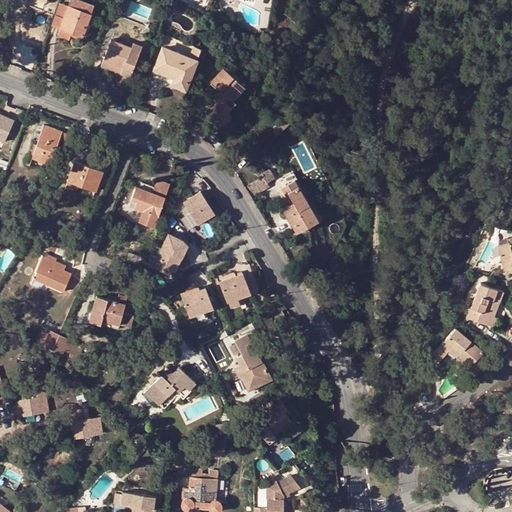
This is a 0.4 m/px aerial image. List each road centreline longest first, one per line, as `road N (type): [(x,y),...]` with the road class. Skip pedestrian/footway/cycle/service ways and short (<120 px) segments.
road 1 (residential): [(359,511),(339,367),(235,203),(190,154),(0,79)]
road 2 (unknown): [(181,339),(154,295),(92,246),(120,127)]
road 3 (residential): [(407,507),(407,443),(416,428),(511,364)]
